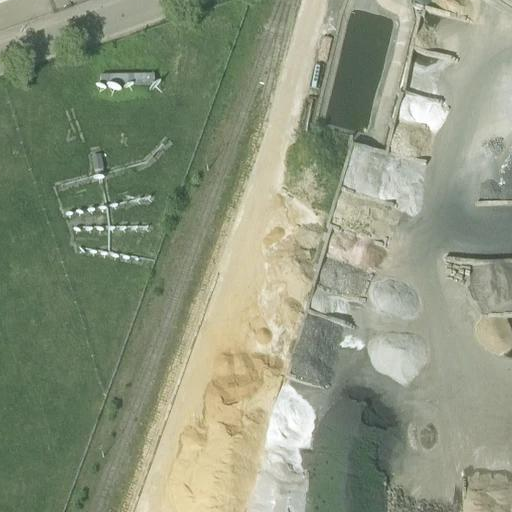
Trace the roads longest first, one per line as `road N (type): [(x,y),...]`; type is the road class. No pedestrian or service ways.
road 1 (unknown): [(511,8),(419,181),(412,210),(428,277),(481,367),(511,397)]
road 2 (residential): [(0,57),(163,0)]
